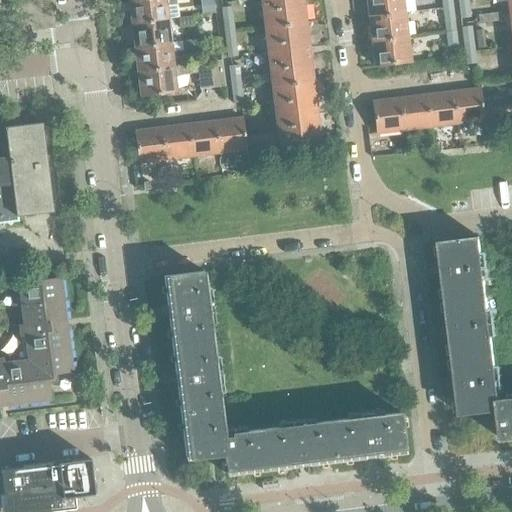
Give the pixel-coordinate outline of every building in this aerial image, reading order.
[(166,18),(163,0),(129,0),(133,23),(166,18)] [(305,22),(301,0),(262,0),(266,26),(305,22)] [(402,0),(366,0),(369,17),(404,13),(402,0)] [(452,0),(441,0),(442,8),(453,7),(452,0)] [(471,17),(469,4),(459,6),(460,18),(471,17)] [(232,6),(221,7),(222,20),(233,18),(232,6)] [(455,21),(453,7),(442,8),(444,22),(455,21)] [(502,12),(479,14),(480,22),(503,20),(502,12)] [(404,13),(369,17),(372,41),(407,37),(404,13)] [(191,14),(178,16),(179,26),(192,25),(191,14)] [(166,18),(133,23),(135,46),(169,42),(166,18)] [(235,30),(233,18),(222,20),(224,31),(235,30)] [(312,81),(305,22),(266,26),(273,85),(312,81)] [(472,25),(462,26),(461,26),(462,36),(473,35),(472,25)] [(236,43),(235,30),(224,31),(225,44),(236,43)] [(456,30),(455,30),(445,31),(447,46),(458,45),(456,30)] [(484,30),(477,30),(479,48),(486,48),(484,30)] [(474,44),(473,35),(462,36),(463,45),(474,44)] [(410,61),(407,37),(372,41),(375,65),(410,61)] [(194,39),(181,40),(182,50),(195,48),(194,39)] [(172,66),(169,42),(135,46),(138,70),(172,66)] [(238,55),(236,43),(225,44),(227,57),(238,55)] [(475,53),(474,44),(463,45),(465,54),(475,53)] [(477,62),(475,53),(465,54),(466,64),(477,62)] [(209,61),(212,86),(224,84),(221,59),(209,61)] [(209,61),(172,66),(138,70),(142,95),(175,91),(173,74),(198,71),(200,87),(212,86),(209,61)] [(240,76),(239,64),(228,65),(230,78),(240,76)] [(241,88),(240,76),(230,78),(230,83),(231,90),(242,89),(241,88)] [(319,140),(312,81),(273,85),(279,131),(279,142),(280,145),(319,140)] [(480,88),(453,92),(457,124),(484,121),(484,117),(482,107),(480,88)] [(243,101),(242,89),(231,90),(232,98),(233,103),(239,102),(243,101)] [(457,124),(453,92),(426,95),(430,127),(457,124)] [(426,95),(399,98),(403,130),(430,127),(426,95)] [(403,130),(399,98),(372,102),(376,134),(403,130)] [(509,114),(508,104),(495,105),(497,116),(509,114)] [(484,117),(497,116),(495,105),(482,107),(484,117)] [(242,116),(215,120),(219,152),(246,148),(246,146),(244,136),(242,116)] [(215,120),(188,123),(192,155),(219,152),(215,120)] [(42,124),(41,123),(5,127),(9,159),(0,159),(0,223),(7,223),(10,225),(13,222),(19,221),(18,216),(53,211),(42,124)] [(192,155),(188,123),(161,127),(165,159),(192,155)] [(165,159),(161,127),(134,130),(138,162),(165,159)] [(279,142),(279,131),(267,133),(268,143),(279,142)] [(268,143),(267,133),(256,134),(257,144),(268,143)] [(257,144),(256,134),(244,136),(246,146),(257,144)] [(447,298),(486,293),(479,237),(440,241),(447,298)] [(172,344),(211,340),(203,271),(164,276),(172,344)] [(73,371),(61,278),(18,283),(23,323),(18,324),(20,336),(25,336),(27,358),(4,361),(4,357),(0,356),(0,405),(50,400),(47,381),(53,373),(73,371)] [(486,293),(447,298),(453,355),(493,350),(486,293)] [(211,340),(172,344),(181,413),(220,408),(211,340)] [(493,350),(453,355),(461,414),(498,409),(500,409),(499,399),(493,350)] [(511,397),(499,399),(500,409),(498,409),(500,423),(502,439),(511,438),(511,397)] [(223,436),(220,408),(181,413),(186,458),(224,454),(226,474),(262,470),(257,429),(231,432),(231,435),(223,436)] [(400,412),(328,420),(333,461),(405,452),(400,412)] [(328,420),(257,429),(262,470),(333,461),(328,420)] [(0,469),(0,472),(3,494),(0,494),(0,501),(1,511),(42,511),(75,508),(74,496),(94,494),(90,458),(69,461),(69,459),(21,465),(21,467),(0,469)]
